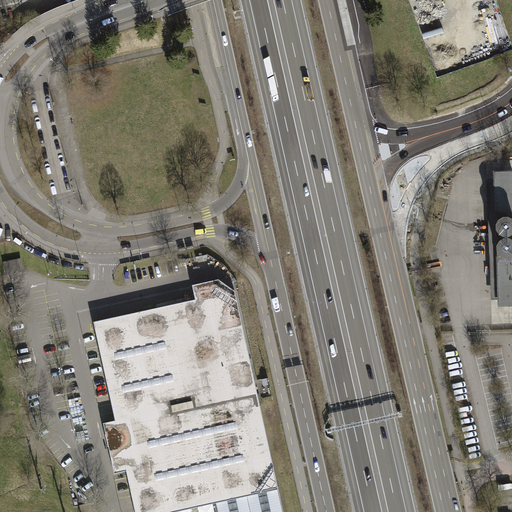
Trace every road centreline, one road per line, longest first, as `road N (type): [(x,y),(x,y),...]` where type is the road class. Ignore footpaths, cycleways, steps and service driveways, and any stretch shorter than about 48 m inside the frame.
road 1 (motorway): [(401,511),(287,0)]
road 2 (motorway): [(254,0),(368,511)]
road 3 (secondary): [(247,152),(234,192),(212,210),(101,232),(49,211),(18,181),(6,151),(10,98)]
road 4 (secondary): [(0,188),(39,231),(76,245),(119,247),(210,229),(240,234),(269,254)]
road 5 (primary): [(269,254),(326,511)]
road 6 (primary): [(449,511),(390,259)]
road 7 (primary): [(390,259),(351,103)]
road 8 (primary): [(213,0),(247,152)]
road 9 (secondary): [(390,259),(408,197),(463,132)]
road 10 (secondary): [(463,132),(393,136),(351,103)]
